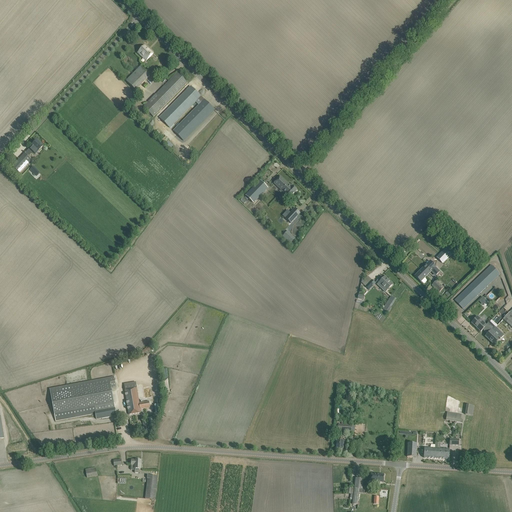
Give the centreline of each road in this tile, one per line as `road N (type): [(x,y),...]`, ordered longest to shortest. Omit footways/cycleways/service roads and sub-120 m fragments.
road 1 (unclassified): [(511,380),(138,17)]
road 2 (unclassified): [(399,464),(141,447),(69,455)]
road 3 (track): [(452,0),(299,173)]
road 4 (unclassified): [(27,136),(138,17)]
road 5 (unknown): [(129,447),(123,375),(142,369),(161,404)]
